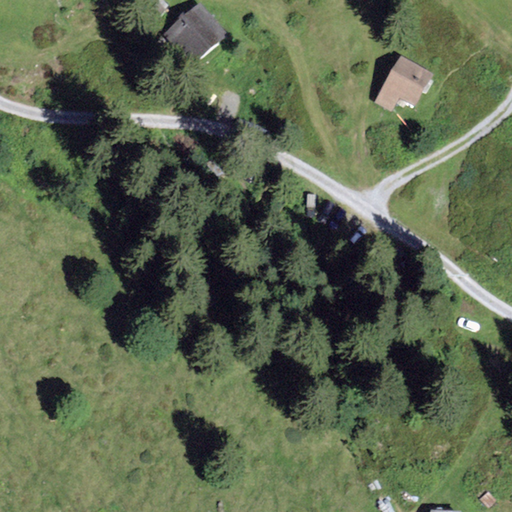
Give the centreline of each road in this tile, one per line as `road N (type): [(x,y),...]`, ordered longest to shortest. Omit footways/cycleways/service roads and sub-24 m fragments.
road 1 (track): [(0,102),(241,136),(382,217),(511,315)]
road 2 (track): [(504,311),(487,421),(461,459),(446,510)]
road 3 (track): [(382,217),(390,181),(454,149),(511,98)]
